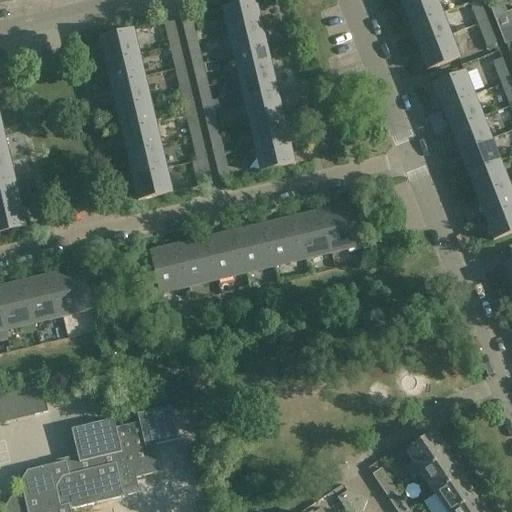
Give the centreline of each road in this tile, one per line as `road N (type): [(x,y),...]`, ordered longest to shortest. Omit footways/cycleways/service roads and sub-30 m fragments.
road 1 (residential): [(0,257),(409,154)]
road 2 (residential): [(511,404),(409,154)]
road 3 (residential): [(409,154),(348,0)]
road 4 (residential): [(134,0),(0,32)]
